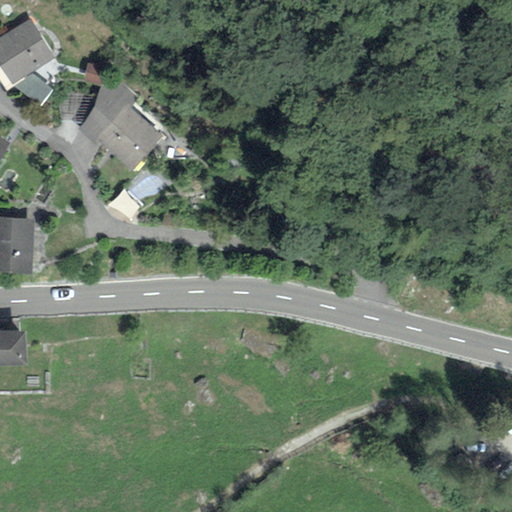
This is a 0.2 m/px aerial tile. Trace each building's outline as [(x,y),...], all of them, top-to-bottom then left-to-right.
[(0,35),(0,63),(10,80),(52,54),(29,17),(0,35)] [(89,62),(85,77),(100,81),(104,66),(89,62)] [(95,103),(79,127),(131,167),(161,136),(132,109),(136,99),(120,83),(106,79),(95,103)] [(34,218),(0,216),(0,268),(32,270),(34,218)] [(26,326),(0,327),(0,358),(27,357),(26,326)]
